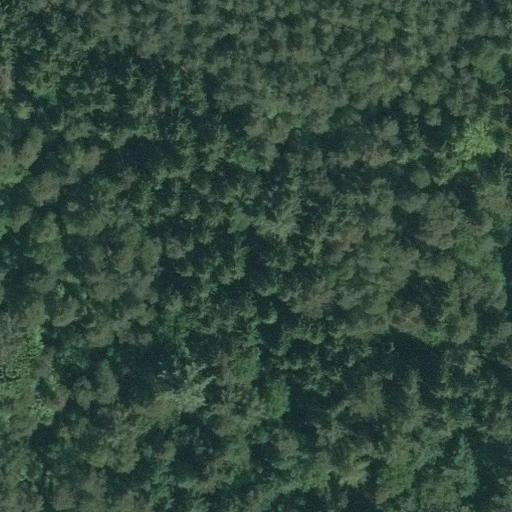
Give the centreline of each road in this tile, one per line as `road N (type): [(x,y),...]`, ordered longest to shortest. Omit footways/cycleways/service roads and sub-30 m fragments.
road 1 (track): [(97,511),(233,0)]
road 2 (track): [(511,437),(0,308)]
